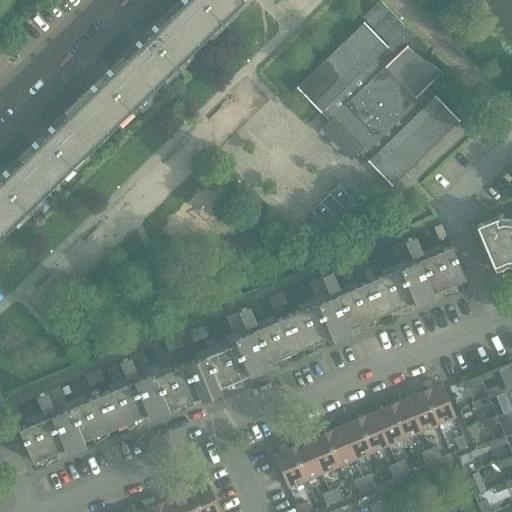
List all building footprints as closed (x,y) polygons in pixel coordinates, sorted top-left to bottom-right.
[(0,236),(26,211),(140,100),(177,65),(230,13),(243,0),(184,0),(0,179),(0,236)] [(459,121),(426,88),(442,72),(442,71),(440,72),(433,66),(414,54),(406,48),(408,47),(407,46),(396,56),(363,23),(296,88),(320,113),(327,107),(335,115),(332,118),(321,129),(351,160),(363,149),(365,147),(374,156),(367,162),(392,187),(459,121)] [(511,225),(503,224),(497,226),(496,223),(498,222),(498,220),(476,229),(493,268),(507,262),(511,262),(511,225)] [(448,240),(443,228),(434,231),(439,243),(448,240)] [(432,293),(465,280),(451,247),(425,258),(416,237),(392,247),(401,268),(367,282),(382,315),(414,301),(416,306),(434,298),(432,293)] [(371,269),(366,257),(358,261),(363,273),(371,269)] [(363,273),(358,261),(350,264),(355,276),(363,273)] [(382,315),(367,282),(342,293),(333,271),(309,281),(318,303),(285,317),(299,350),(331,336),(333,341),(351,333),(349,328),(382,315)] [(288,304),(283,292),(275,295),(280,307),(288,304)] [(280,307),(275,295),(267,299),(272,311),(280,307)] [(299,350),(285,317),(258,328),(249,307),(226,316),(235,338),(200,352),(216,390),(267,368),(266,364),(299,350)] [(209,338),(204,326),(196,329),(201,341),(209,338)] [(201,341),(196,329),(188,332),(193,344),(201,341)] [(184,348),(180,336),(171,339),(176,351),(184,348)] [(176,351),(171,339),(163,342),(168,354),(176,351)] [(150,418),(192,400),(202,396),(186,358),(154,372),(145,350),(120,361),(129,382),(101,394),(115,427),(148,413),(150,418)] [(186,358),(202,396),(209,393),(216,390),(200,352),(193,355),(186,358)] [(511,385),(511,363),(465,383),(467,390),(477,386),(478,388),(483,386),(487,396),(511,385)] [(105,381),(100,369),(92,372),(97,384),(105,381)] [(97,384),(92,372),(84,376),(90,388),(97,384)] [(455,417),(441,384),(424,391),(438,424),(455,417)] [(511,410),(511,385),(487,396),(472,402),(476,409),(486,405),(487,408),(492,406),(497,417),(511,410)] [(115,427),(101,394),(70,407),(61,386),(38,396),(46,417),(18,428),(32,462),(66,448),(67,452),(83,446),(85,445),(83,440),(115,427)] [(438,424),(424,391),(407,398),(421,431),(438,424)] [(421,431),(407,398),(390,405),(404,438),(421,431)] [(22,416),(17,404),(9,408),(14,420),(22,416)] [(404,438),(390,405),(374,412),(388,445),(404,438)] [(511,433),(511,410),(497,417),(482,423),(484,429),(494,425),(495,427),(500,425),(505,436),(511,433)] [(388,445),(374,412),(357,419),(371,452),(388,445)] [(371,452),(357,419),(340,426),(354,459),(371,452)] [(354,459),(340,426),(324,433),(338,466),(354,459)] [(338,466),(324,433),(307,440),(322,473),(338,466)] [(511,433),(505,436),(490,443),(493,449),(503,445),(504,447),(509,445),(511,453),(511,433)] [(467,447),(462,435),(454,439),(459,451),(467,447)] [(322,473),(307,440),(290,447),(305,480),(322,473)] [(442,458),(437,446),(429,450),(434,461),(442,458)] [(305,480),(290,447),(273,455),(287,488),(305,480)] [(434,461),(429,450),(421,453),(426,465),(434,461)] [(511,456),(498,462),(501,469),(511,465),(511,467),(511,456)] [(409,472),(404,460),(396,464),(401,475),(409,472)] [(401,475),(396,464),(388,467),(393,479),(401,475)] [(375,486),(370,474),(362,478),(368,489),(375,486)] [(368,489),(362,478),(354,481),(360,493),(368,489)] [(218,511),(207,483),(190,490),(199,511),(218,511)] [(343,500),(337,488),(330,492),(335,503),(343,500)] [(199,511),(190,490),(173,497),(179,511),(199,511)] [(335,503),(330,492),(322,495),(327,507),(335,503)] [(179,511),(173,497),(156,504),(159,511),(179,511)] [(308,511),(304,502),(295,506),(297,511),(308,511)] [(378,511),(384,510),(380,502),(369,507),(370,511),(378,511)]
